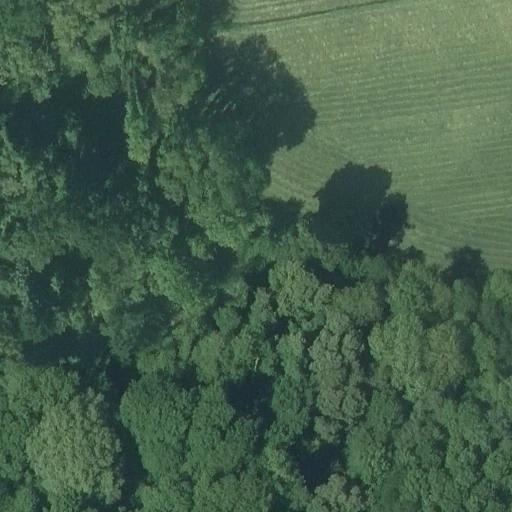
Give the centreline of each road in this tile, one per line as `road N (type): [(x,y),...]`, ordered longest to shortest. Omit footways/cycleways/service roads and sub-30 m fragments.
road 1 (track): [(0,108),(342,261)]
road 2 (track): [(316,511),(309,310),(342,261)]
road 3 (track): [(511,302),(342,261)]
